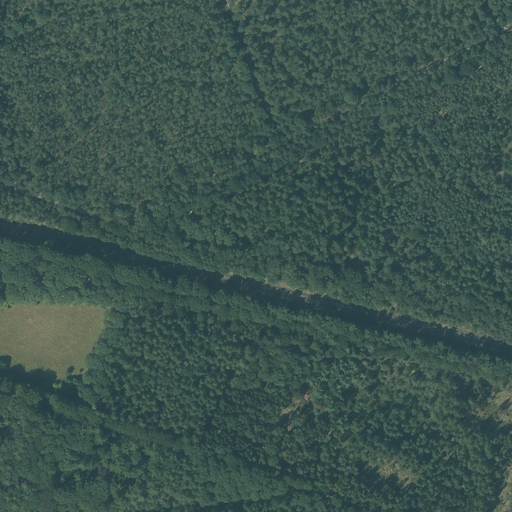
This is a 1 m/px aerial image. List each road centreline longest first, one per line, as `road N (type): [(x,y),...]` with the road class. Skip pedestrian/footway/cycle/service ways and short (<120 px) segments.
road 1 (track): [(0,257),(511,373)]
road 2 (track): [(511,29),(123,224)]
road 3 (track): [(140,236),(511,50)]
road 4 (track): [(140,236),(511,325)]
road 5 (track): [(0,391),(293,483)]
road 6 (track): [(301,486),(374,340)]
road 7 (track): [(293,483),(137,511)]
road 8 (track): [(224,0),(279,144)]
road 9 (track): [(0,195),(140,236)]
road 10 (track): [(81,416),(130,282)]
road 11 (track): [(0,185),(123,224),(128,234)]
